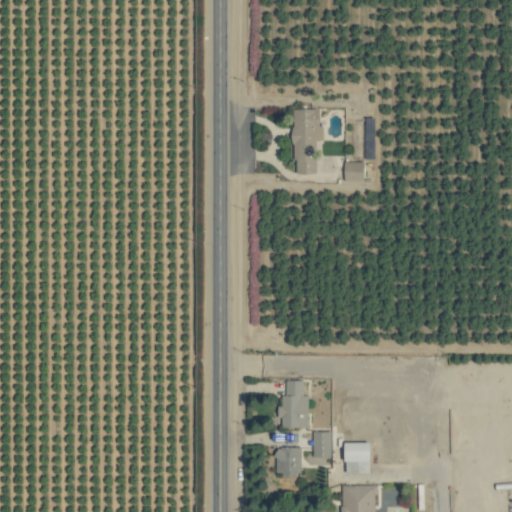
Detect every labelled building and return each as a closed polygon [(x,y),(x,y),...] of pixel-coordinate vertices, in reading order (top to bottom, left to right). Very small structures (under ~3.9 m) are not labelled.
[(294,173),(317,173),(317,140),(321,140),(322,108),(295,108),(294,173)] [(345,181),(365,181),(364,162),(345,162),(345,181)] [(304,380),(287,380),(287,395),(281,395),(281,418),(282,418),(282,427),(309,427),(309,395),(304,395),(304,380)] [(331,456),(331,431),(313,431),(313,456),(331,456)] [(347,473),(372,472),(371,442),(366,442),(366,433),(345,434),(347,473)] [(302,447),(278,447),(277,479),(301,479),(302,447)] [(375,511),(375,484),(341,485),(341,511),(375,511)]
